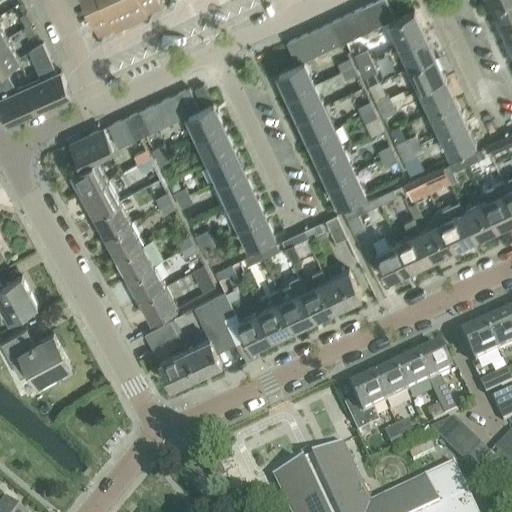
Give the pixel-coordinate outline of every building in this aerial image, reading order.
[(93,0),(102,19),(118,11),(119,12),(122,10),(142,0),(93,0)] [(385,0),(375,0),(373,1),(384,24),(390,21),(395,19),(385,0)] [(511,0),(488,0),(496,16),(511,8),(511,0)] [(373,1),(362,6),(373,29),(384,24),(373,1)] [(362,6),(351,11),(362,34),(373,29),(362,6)] [(511,8),(496,16),(507,39),(511,37),(511,8)] [(395,19),(390,21),(400,44),(425,33),(414,10),(395,19)] [(351,11),(341,16),(352,39),(362,34),(351,11)] [(26,12),(20,16),(26,25),(32,22),(26,12)] [(341,16),(330,21),(341,44),(352,39),(341,16)] [(330,21),(320,26),(330,49),(341,44),(330,21)] [(26,26),(23,28),(29,38),(36,34),(30,24),(26,26)] [(320,26),(309,31),(319,54),(330,49),(320,26)] [(309,31),(297,36),(308,59),(319,54),(309,31)] [(425,33),(400,44),(411,66),(435,55),(425,33)] [(297,36),(287,41),(298,64),(304,61),(308,59),(297,36)] [(7,37),(0,41),(0,69),(4,67),(20,58),(7,37)] [(41,76),(28,82),(39,107),(51,102),(52,103),(72,94),(72,93),(68,84),(67,84),(63,74),(61,71),(61,70),(56,73),(43,42),(42,43),(30,50),(41,76)] [(355,54),(360,63),(371,58),(367,49),(355,54)] [(435,55),(411,66),(421,88),(446,77),(435,55)] [(339,64),(342,71),(354,66),(350,58),(339,64)] [(360,63),(364,72),(376,67),(371,58),(360,63)] [(298,64),(279,73),(289,95),(314,84),(304,61),(298,64)] [(352,92),(363,87),(354,66),(342,71),(352,92)] [(4,67),(0,69),(0,94),(1,97),(0,97),(0,103),(4,113),(4,112),(6,116),(5,116),(8,122),(28,113),(28,112),(39,107),(28,82),(17,87),(4,67)] [(446,77),(421,88),(431,111),(456,100),(446,77)] [(380,81),(370,85),(376,98),(380,107),(393,101),(406,96),(404,91),(390,97),(388,92),(387,93),(380,81)] [(209,93),(204,84),(195,88),(199,97),(209,93)] [(314,84),(289,95),(299,117),(324,105),(314,84)] [(173,96),(184,118),(189,115),(201,110),(190,88),(173,96)] [(157,103),(167,125),(184,118),(173,96),(157,103)] [(456,100),(431,111),(442,133),(466,122),(456,100)] [(358,106),(362,114),(374,109),(370,101),(358,106)] [(393,101),(380,107),(385,117),(397,111),(393,101)] [(141,111),(151,133),(167,125),(157,103),(141,111)] [(189,115),(199,138),(224,126),(214,104),(201,110),(189,115)] [(324,105),(299,117),(309,139),(334,127),(324,105)] [(366,122),(377,117),(374,109),(362,114),(366,122)] [(125,118),(135,140),(151,133),(141,111),(125,118)] [(119,148),(135,140),(125,118),(108,126),(119,148)] [(466,122),(442,133),(452,155),(476,143),(466,122)] [(199,138),(209,160),(234,148),(224,126),(199,138)] [(334,127),(309,139),(320,160),(345,149),(334,127)] [(103,128),(71,143),(81,165),(114,150),(103,128)] [(409,137),(397,142),(401,152),(421,142),(417,134),(409,137)] [(511,134),(488,145),(491,153),(511,142),(511,134)] [(421,142),(401,152),(406,160),(409,168),(417,165),(413,157),(418,155),(425,152),(421,142)] [(165,144),(153,150),(157,157),(169,152),(165,144)] [(391,145),(379,151),(382,157),(394,152),(391,145)] [(209,160),(219,181),(244,170),(234,148),(209,160)] [(135,155),(139,164),(150,158),(146,149),(135,155)] [(345,149),(320,160),(330,182),(355,170),(345,149)] [(482,149),(466,156),(470,164),(485,156),(482,149)] [(169,152),(157,157),(161,165),(173,159),(169,152)] [(394,152),(382,157),(386,166),(391,163),(398,177),(404,175),(398,160),(394,152)] [(466,156),(449,164),(453,172),(470,164),(466,156)] [(110,180),(98,158),(71,172),(83,194),(110,180)] [(143,171),(154,165),(150,158),(139,164),(143,171)] [(438,169),(422,176),(425,183),(441,176),(438,169)] [(219,181),(229,203),(254,191),(244,170),(219,181)] [(355,170),(330,182),(340,204),(365,193),(355,170)] [(422,176),(405,184),(409,191),(425,183),(422,176)] [(110,180),(83,194),(95,215),(121,201),(110,180)] [(186,187),(175,192),(179,200),(190,195),(186,187)] [(394,189),(378,196),(382,203),(397,196),(394,189)] [(486,200),(499,227),(511,220),(511,198),(508,190),(486,200)] [(229,203),(239,225),(264,213),(254,191),(229,203)] [(156,198),(160,206),(172,200),(167,192),(156,198)] [(190,195),(179,200),(183,208),(194,202),(190,195)] [(378,196),(362,204),(365,211),(382,203),(378,196)] [(164,213),(176,207),(172,200),(160,206),(164,213)] [(465,210),(478,237),(499,227),(486,200),(465,210)] [(121,201),(95,215),(106,236),(132,221),(121,201)] [(438,211),(455,247),(478,237),(465,210),(461,201),(438,211)] [(417,203),(411,206),(417,219),(423,216),(417,203)] [(356,207),(345,212),(354,233),(365,228),(356,207)] [(421,230),(434,257),(455,247),(438,211),(432,214),(436,224),(421,230)] [(239,225),(250,247),(275,235),(264,213),(239,225)] [(337,241),(348,236),(338,215),(327,220),(337,241)] [(400,241),(412,267),(434,257),(421,230),(416,218),(405,223),(411,235),(400,241)] [(132,221),(106,236),(117,257),(144,242),(132,221)] [(321,223),(304,231),(308,238),(324,230),(321,223)] [(199,233),(203,242),(214,236),(210,228),(199,233)] [(302,258),(295,243),(308,238),(304,231),(283,240),(293,262),(302,258)] [(178,240),(182,249),(194,243),(189,234),(178,240)] [(203,242),(207,249),(218,244),(214,236),(203,242)] [(144,242),(117,257),(129,278),(155,264),(155,263),(164,257),(154,239),(145,244),(144,242)] [(389,278),(412,267),(400,241),(377,251),(389,278)] [(186,256),(191,253),(193,257),(199,254),(194,243),(182,249),(186,256)] [(276,243),(261,251),(264,258),(280,250),(276,243)] [(261,251),(245,258),(248,265),(264,258),(261,251)] [(155,264),(129,278),(140,298),(167,285),(155,264)] [(217,271),(220,278),(236,271),(233,264),(217,271)] [(194,271),(200,283),(205,291),(215,286),(205,265),(194,271)] [(306,290),(318,317),(340,307),(327,279),(329,279),(323,268),(313,273),(318,284),(307,289),(306,290)] [(327,279),(340,307),(362,297),(350,269),(329,279),(327,279)] [(0,305),(8,320),(36,305),(20,276),(0,287),(0,286),(0,305)] [(284,299),(297,327),(318,317),(306,290),(307,289),(301,276),(290,281),(296,294),(284,299)] [(167,285),(140,298),(152,320),(178,306),(167,285)] [(262,310),(275,337),(297,327),(284,299),(279,289),(268,294),(273,305),(262,310)] [(226,291),(215,296),(225,317),(236,312),(226,291)] [(210,338),(186,349),(198,374),(222,363),(217,352),(230,345),(236,343),(225,317),(215,296),(195,307),(210,338)] [(253,347),(275,337),(262,310),(240,320),(253,347)] [(486,327),(499,356),(511,350),(511,324),(508,317),(486,327)] [(171,320),(146,333),(152,346),(177,332),(171,320)] [(477,367),(499,356),(486,327),(463,338),(477,367)] [(25,330),(1,344),(19,377),(30,371),(36,382),(70,364),(53,334),(33,344),(25,330)] [(186,349),(160,361),(172,386),(198,374),(186,349)] [(431,385),(430,386),(440,408),(441,408),(446,418),(457,413),(441,380),(451,376),(438,349),(418,359),(431,385)] [(396,369),(409,396),(430,386),(431,385),(418,359),(396,369)] [(374,379),(387,406),(409,396),(396,369),(374,379)] [(496,378),(502,390),(511,385),(511,383),(507,373),(496,378)] [(356,401),(344,407),(355,429),(356,429),(358,434),(380,424),(374,412),(387,406),(374,379),(351,390),(356,401)] [(481,386),(486,396),(500,389),(495,379),(481,386)] [(511,392),(493,401),(499,412),(511,405),(511,392)] [(511,405),(499,412),(504,423),(511,419),(511,405)] [(430,413),(435,424),(446,418),(441,408),(440,408),(430,413)] [(431,432),(433,434),(446,447),(463,430),(453,421),(431,432)] [(398,429),(403,439),(413,434),(408,424),(398,429)] [(386,434),(391,445),(403,439),(398,429),(386,434)] [(463,430),(446,447),(456,456),(472,439),(463,430)] [(503,443),(511,451),(511,435),(511,434),(503,443)] [(472,439),(456,456),(465,464),(481,448),(472,439)] [(511,468),(511,451),(503,443),(495,452),(511,468)] [(475,511),(455,467),(427,480),(371,507),(342,446),(275,478),(290,511),(475,511)] [(481,448),(465,464),(474,473),(490,456),(481,448)] [(221,467),(210,473),(215,484),(227,479),(221,467)] [(17,511),(6,502),(0,509),(0,511),(17,511)]
